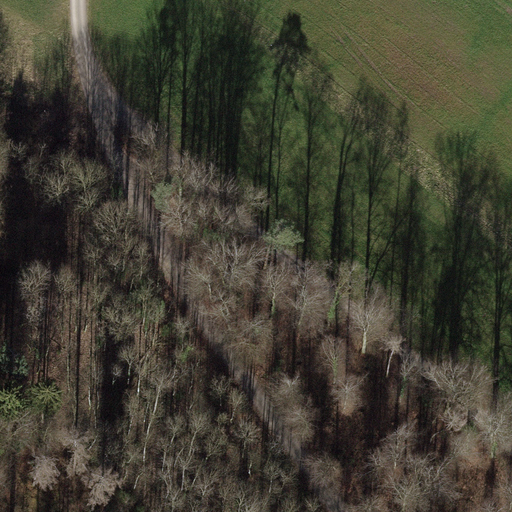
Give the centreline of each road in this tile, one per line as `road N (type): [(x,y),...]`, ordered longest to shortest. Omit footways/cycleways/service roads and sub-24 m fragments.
road 1 (track): [(81,0),(94,90),(138,208),(219,344),(341,511)]
road 2 (track): [(94,90),(358,304),(511,442)]
